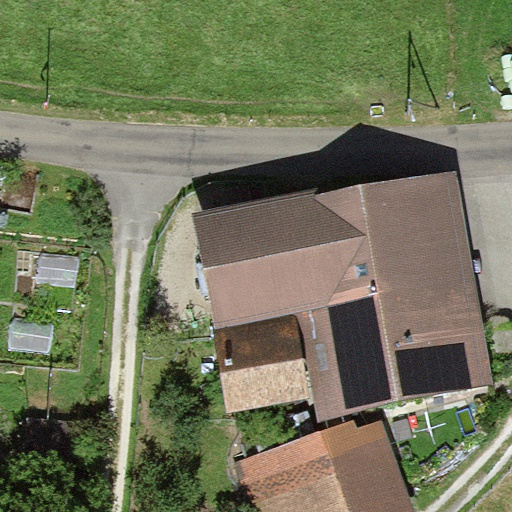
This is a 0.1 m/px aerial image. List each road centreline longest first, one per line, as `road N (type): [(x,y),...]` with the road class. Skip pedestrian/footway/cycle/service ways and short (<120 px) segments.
road 1 (tertiary): [(139,147),(511,142)]
road 2 (unclassified): [(103,511),(139,147)]
road 3 (tertiary): [(0,131),(139,147)]
road 4 (unclassified): [(429,511),(495,446),(511,410)]
